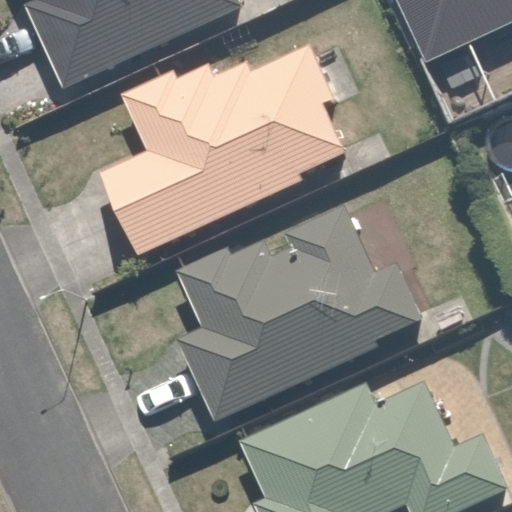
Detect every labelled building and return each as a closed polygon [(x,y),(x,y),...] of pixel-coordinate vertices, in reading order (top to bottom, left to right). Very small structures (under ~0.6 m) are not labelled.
[(41,0),(43,3),(32,8),(69,88),(248,7),(244,0),(41,0)] [(511,0),(399,0),(429,65),(511,27),(511,0)] [(130,98),(155,152),(106,175),(144,258),(307,183),(304,177),(352,155),(330,107),(342,102),(316,46),(256,74),(252,65),(217,80),(212,70),(181,84),(177,76),(130,98)] [(233,250),(182,273),(208,329),(181,341),(219,424),(383,350),(380,344),(430,321),(403,264),(380,274),(349,208),(291,234),(298,249),(275,260),(268,245),(237,259),(233,250)] [(372,385),(246,443),(272,500),(259,506),(262,511),(400,511),(410,507),(412,511),(466,511),(511,491),(511,484),(490,436),(460,449),(430,383),(381,405),(372,385)]
